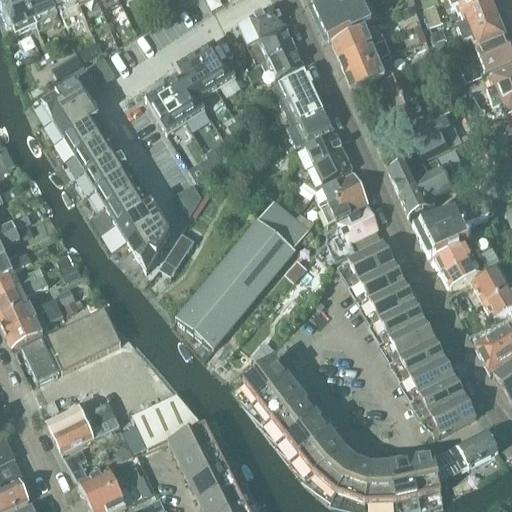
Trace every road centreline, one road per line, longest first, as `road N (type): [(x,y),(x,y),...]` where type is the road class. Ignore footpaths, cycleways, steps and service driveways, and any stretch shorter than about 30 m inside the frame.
road 1 (residential): [(500,424),(389,219),(290,0)]
road 2 (residential): [(63,511),(0,383)]
